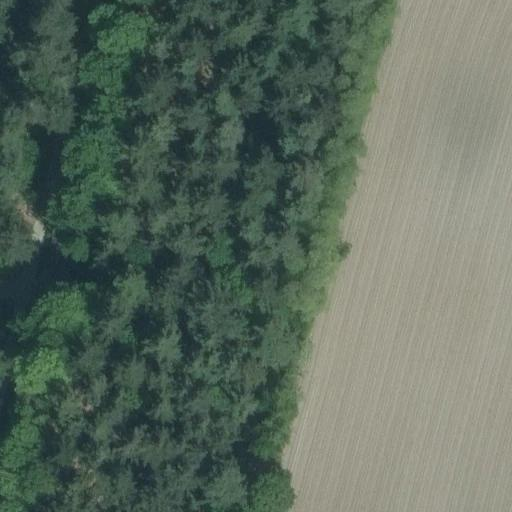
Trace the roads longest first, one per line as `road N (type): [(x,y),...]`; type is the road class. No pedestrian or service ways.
road 1 (tertiary): [(64,278),(133,0)]
road 2 (tertiary): [(0,511),(64,278)]
